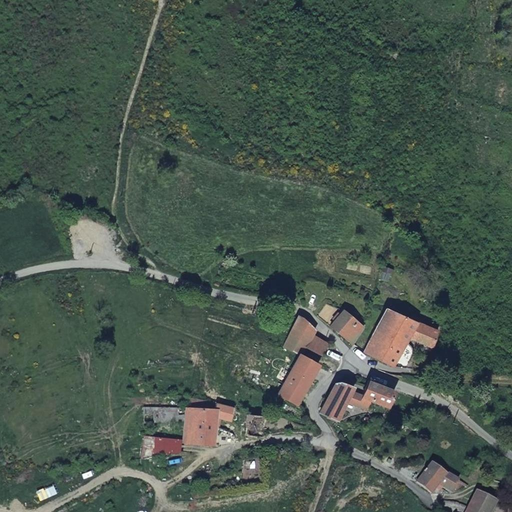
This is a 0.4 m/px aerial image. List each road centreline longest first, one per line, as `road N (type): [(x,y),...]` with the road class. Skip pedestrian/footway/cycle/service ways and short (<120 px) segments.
road 1 (residential): [(156,273),(300,311),(360,366)]
road 2 (unclassified): [(0,282),(88,262),(156,273)]
